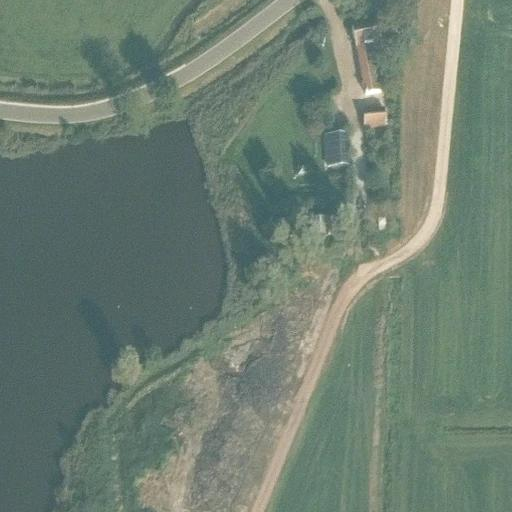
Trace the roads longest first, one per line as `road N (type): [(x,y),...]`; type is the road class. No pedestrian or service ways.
road 1 (tertiary): [(0,113),(63,116),(138,100),(294,0)]
road 2 (track): [(361,223),(343,295),(259,511)]
